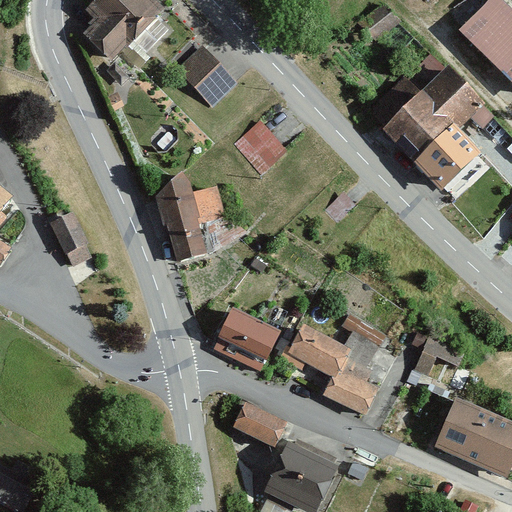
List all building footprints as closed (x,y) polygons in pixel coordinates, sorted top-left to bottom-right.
[(83,35),(96,47),(141,0),(95,0),(86,10),(97,20),(83,35)] [(141,0),(96,47),(111,61),(123,48),(126,50),(134,42),(145,53),(167,31),(156,20),(164,13),(150,0),(141,0)] [(511,82),(511,0),(494,0),(462,32),(511,82)] [(372,43),(398,23),(383,4),(357,25),(372,43)] [(213,105),(236,82),(201,47),(178,70),(213,105)] [(404,80),(370,111),(386,128),(382,132),(419,171),(457,134),(472,120),(483,131),(495,119),(449,71),(421,98),(404,80)] [(262,174),(287,152),(260,123),(236,145),(262,174)] [(419,171),(441,193),(479,157),(457,134),(419,171)] [(169,225),(177,261),(215,252),(247,235),(223,214),(216,188),(190,197),(188,183),(183,177),(158,197),(164,225),(169,225)] [(0,212),(11,199),(0,189),(0,212)] [(337,225),(356,206),(343,192),(323,210),(337,225)] [(76,215),(55,224),(67,253),(89,244),(76,215)] [(0,265),(10,247),(0,241),(0,265)] [(266,362),(280,334),(234,311),(220,339),(230,344),(227,350),(260,366),(263,361),(266,362)] [(378,391),(365,384),(371,373),(366,370),(384,336),(348,317),(343,326),(353,332),(344,349),(304,328),(292,350),(287,348),(281,358),(300,368),(303,362),(333,377),(323,395),(365,416),(378,391)] [(464,354),(430,339),(415,369),(462,391),(471,372),(458,366),(464,354)] [(505,478),(511,462),(511,425),(456,401),(436,447),(505,478)] [(274,448),(286,424),(245,404),(234,427),(274,448)] [(279,466),(327,489),(337,468),(334,467),(337,460),(298,441),(295,447),(289,445),(279,466)] [(0,500),(22,511),(36,485),(0,466),(0,500)] [(304,511),(315,511),(327,489),(279,466),(265,493),(304,511)]
